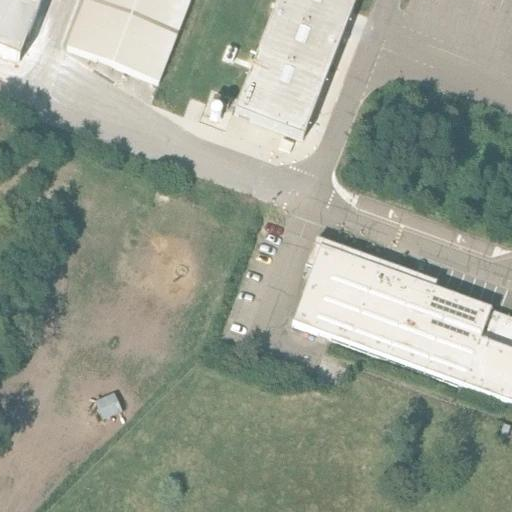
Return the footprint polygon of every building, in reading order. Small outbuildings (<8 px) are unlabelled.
[(0,0),(0,54),(19,61),(43,0),(0,0)] [(158,86),(190,0),(85,0),(66,51),(158,86)] [(278,0),(233,117),(302,143),(356,0),(278,0)] [(304,271),(311,274),(291,328),(511,408),(511,321),(490,314),(490,313),(433,293),(436,287),(315,243),(304,271)] [(104,421),(123,413),(116,395),(97,402),(104,421)]
